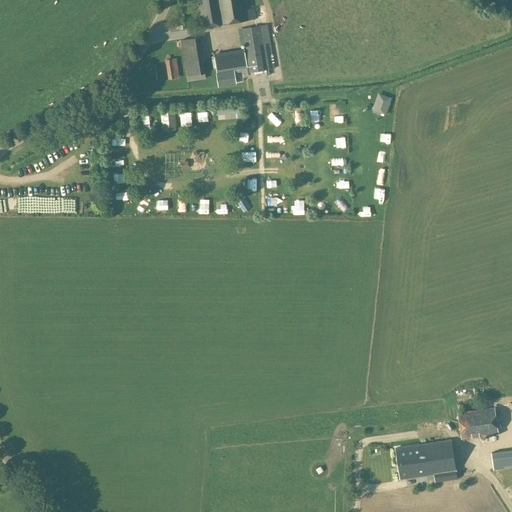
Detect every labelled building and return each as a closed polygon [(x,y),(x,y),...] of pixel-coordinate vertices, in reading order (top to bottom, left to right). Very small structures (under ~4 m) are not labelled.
[(203,27),(255,19),(254,9),(247,10),(245,0),(200,0),(198,0),(203,27)] [(240,22),(241,28),(257,25),(256,19),(240,22)] [(250,73),(275,69),(268,25),(243,29),(250,73)] [(186,77),(205,73),(200,38),(181,40),(186,77)] [(217,74),(247,69),(244,49),(214,54),(217,74)] [(172,58),(166,59),(168,76),(175,75),(172,58)] [(372,110),(386,115),(393,98),(379,92),(372,110)] [(238,110),(218,111),(219,118),(239,117),(238,110)] [(162,113),(163,131),(177,130),(176,112),(162,113)] [(20,178),(32,172),(28,165),(16,171),(20,178)] [(461,440),(498,434),(494,408),(457,413),(461,440)] [(435,482),(457,479),(451,441),(396,449),(400,479),(434,474),(435,482)]
